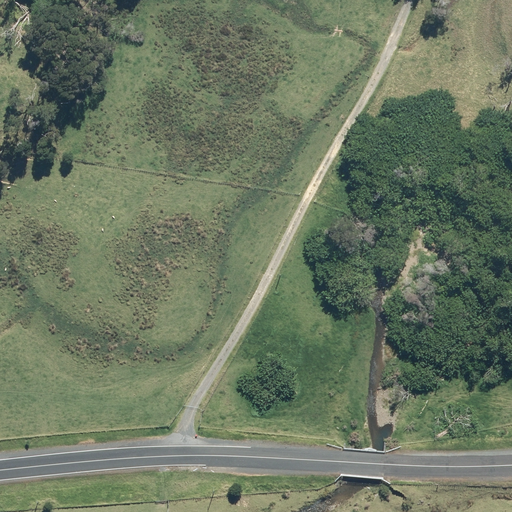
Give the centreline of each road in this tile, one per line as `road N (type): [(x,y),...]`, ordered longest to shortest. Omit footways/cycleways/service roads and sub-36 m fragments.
road 1 (unknown): [(159,456),(369,64),(394,0)]
road 2 (secondary): [(0,471),(190,454),(511,465)]
